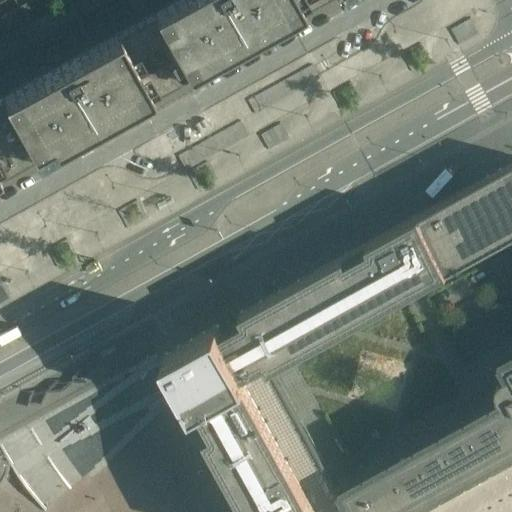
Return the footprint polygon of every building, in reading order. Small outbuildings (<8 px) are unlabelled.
[(42,0),(30,0),(35,8),(45,3),(42,0)] [(169,82),(317,0),(169,0),(134,20),(169,82)] [(50,12),(45,3),(35,8),(40,17),(50,12)] [(6,13),(1,15),(0,15),(0,24),(1,27),(11,21),(6,13)] [(480,33),(472,18),(449,28),(459,45),(480,33)] [(0,136),(16,166),(169,82),(134,20),(0,93),(0,136)] [(16,30),(11,21),(1,27),(6,36),(16,30)] [(315,70),(312,64),(247,101),(255,115),(320,78),(315,70)] [(269,146),(297,132),(290,117),(262,131),(269,146)] [(240,123),(177,156),(181,163),(185,170),(247,135),(240,123)] [(0,175),(16,166),(0,136),(0,175)] [(353,511),(275,368),(274,368),(272,364),(511,231),(511,162),(240,312),(244,318),(221,331),(217,324),(171,350),(164,354),(167,359),(185,391),(185,392),(195,409),(251,511),(353,511)] [(0,297),(8,293),(0,278),(0,297)] [(511,350),(499,357),(508,374),(501,378),(499,379),(498,381),(498,382),(497,384),(497,385),(497,386),(497,387),(497,389),(498,391),(336,480),(353,511),(399,511),(415,504),(415,505),(418,504),(417,502),(440,490),(441,491),(443,490),(442,488),(465,476),(466,477),(468,476),(467,474),(490,462),(491,463),(493,462),(493,461),(511,449),(511,350)] [(0,511),(0,481),(2,480),(4,477),(6,474),(7,471),(8,468),(8,466),(8,464),(8,462),(7,460),(6,458),(4,457),(3,456),(0,455),(0,454),(0,511)]
